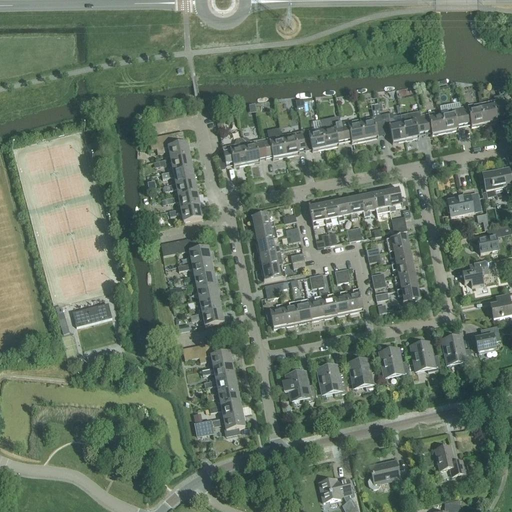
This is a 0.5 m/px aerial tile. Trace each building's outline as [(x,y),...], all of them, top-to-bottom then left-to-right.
[(481,110),(484,127),(497,124),(496,120),(503,118),(500,101),(487,104),(480,105),(481,110)] [(473,107),(460,109),(464,126),(470,125),(471,130),(484,127),(481,110),(480,105),(473,107)] [(441,118),(444,135),(458,132),(457,128),(464,126),(460,109),(447,112),(448,117),(441,118)] [(392,115),(380,117),(383,134),(390,133),(393,145),(406,143),(402,126),(395,127),(392,115)] [(433,115),(421,117),(424,134),(430,133),(431,138),(444,135),(441,118),(434,119),(433,115)] [(383,134),(380,117),(361,121),(365,143),(378,140),(377,136),(383,134)] [(409,125),(402,126),(406,143),(419,140),(418,135),(424,134),(421,117),(408,120),(409,125)] [(320,125),(322,134),(325,151),(338,148),(337,144),(345,142),(341,125),(340,121),(339,119),(320,122),(321,125),(320,125)] [(365,143),(361,121),(341,125),(345,142),(350,141),(351,146),(365,143)] [(262,141),(265,158),(272,157),(273,162),(286,159),(282,137),(281,137),(280,130),(267,133),(268,140),(262,141)] [(314,131),(301,133),(304,150),(311,149),(312,154),(325,151),(322,134),(315,135),(314,131)] [(282,137),(286,159),(299,156),(298,152),(304,150),(301,133),(288,136),(282,137)] [(168,149),(174,148),(172,136),(166,137),(168,149)] [(265,158),(262,141),(250,144),(250,142),(246,139),(241,140),(247,167),(260,164),(259,160),(265,158)] [(157,151),(154,140),(148,141),(151,153),(156,151),(157,151)] [(247,167),(241,140),(237,141),(235,146),(235,147),(223,149),(226,166),(233,165),(234,170),(247,167)] [(187,145),(185,146),(180,147),(174,148),(168,149),(171,162),(189,158),(187,145)] [(189,158),(171,162),(173,174),(192,171),(189,158)] [(173,174),(168,175),(169,180),(174,179),(176,186),(176,187),(195,183),(192,171),(173,174)] [(486,194),(487,200),(495,197),(497,200),(505,195),(506,190),(511,189),(508,173),(483,178),(486,194)] [(176,186),(171,187),(172,193),(177,192),(178,199),(178,200),(197,196),(195,183),(176,187),(176,186)] [(398,190),(385,192),(389,209),(390,214),(395,213),(394,208),(402,207),(402,208),(408,207),(406,199),(400,201),(398,190)] [(385,192),(372,195),(376,212),(377,217),(390,214),(389,209),(385,192)] [(372,195),(360,198),(364,214),(365,219),(370,218),(369,213),(376,212),(372,195)] [(178,199),(173,200),(174,206),(179,205),(181,212),(200,208),(197,196),(178,200),(178,199)] [(473,214),(481,212),(477,196),(468,197),(469,199),(447,204),(451,220),(473,215),(473,214)] [(360,198),(348,200),(351,217),(352,222),(357,221),(356,216),(364,214),(360,198)] [(348,200),(335,203),(338,219),(339,224),(344,223),(343,218),(351,217),(348,200)] [(335,203),(322,205),(325,222),(326,227),(332,226),(331,221),(338,219),(335,203)] [(322,205),(309,208),(313,230),(319,228),(318,224),(325,222),(322,205)] [(181,212),(183,224),(202,220),(200,208),(181,212)] [(251,220),(253,233),(275,229),(275,228),(274,222),(269,223),(268,216),(251,220)] [(486,216),(476,218),(478,225),(483,224),(488,223),(486,216)] [(297,224),(295,218),(283,220),(285,227),(297,224)] [(391,223),(392,229),(405,227),(404,220),(391,223)] [(392,229),(394,236),(406,233),(405,227),(392,229)] [(495,240),(511,237),(510,228),(487,233),(488,241),(478,243),(480,257),(498,253),(495,240)] [(275,229),(253,233),(256,246),(273,242),(278,241),(276,235),(275,229)] [(287,239),(299,237),(298,230),(286,233),(287,239)] [(360,230),(354,231),(356,243),(363,242),(360,230)] [(356,243),(354,231),(347,233),(350,245),(356,243)] [(335,235),(328,236),(330,248),(337,247),(335,235)] [(330,248),(328,236),(322,238),(324,250),(330,248)] [(300,243),(299,237),(287,239),(288,246),(300,243)] [(392,248),(394,254),(411,251),(408,238),(386,242),(388,249),(392,248)] [(194,240),(190,241),(192,253),(198,252),(195,240),(194,240)] [(189,241),(184,242),(186,254),(190,253),(192,253),(190,241),(189,241)] [(184,242),(178,243),(181,255),(184,255),(186,254),(184,242)] [(256,246),(259,259),(280,255),(279,249),(274,250),(273,242),(256,246)] [(178,243),(172,245),(175,256),(178,256),(181,255),(178,243)] [(172,245),(167,246),(169,258),(175,256),(172,245)] [(167,246),(161,247),(163,259),(169,258),(167,246)] [(192,253),(190,253),(192,265),(192,266),(211,262),(208,250),(198,252),(192,253)] [(366,253),(367,259),(379,257),(378,251),(366,253)] [(395,261),(396,267),(413,264),(411,251),(394,254),(389,255),(390,262),(395,261)] [(259,259),(261,271),(283,267),(280,255),(259,259)] [(292,265),(304,263),(303,256),(291,258),(292,265)] [(367,259),(369,267),(381,264),(379,257),(367,259)] [(187,267),(180,268),(182,273),(188,272),(193,271),(195,279),(213,275),(211,262),(192,266),(192,265),(187,267)] [(306,269),(304,263),(292,265),(294,271),(306,269)] [(397,274),(399,280),(416,277),(413,264),(396,267),(391,268),(393,275),(397,274)] [(482,278),(489,276),(486,264),(469,267),(470,273),(462,275),(464,286),(470,285),(471,290),(484,287),(482,278)] [(285,279),(284,275),(280,276),(278,269),(283,268),(283,267),(261,271),(264,284),(285,279)] [(348,272),(341,273),(344,285),(351,284),(348,272)] [(344,285),(341,273),(335,274),(337,286),(344,285)] [(213,275),(195,279),(197,291),(216,287),(213,275)] [(322,277),(316,278),(318,290),(325,289),(322,277)] [(371,279),(373,285),(385,283),(383,277),(371,279)] [(400,286),(401,292),(418,289),(416,277),(399,280),(394,281),(395,287),(400,286)] [(318,290),(316,278),(310,279),(312,291),(318,290)] [(297,282),(290,283),(292,290),(299,289),(297,282)] [(373,285),(374,292),(386,289),(385,283),(373,285)] [(288,284),(265,288),(266,295),(279,293),(289,291),(288,284)] [(216,287),(197,291),(200,304),(219,300),(216,287)] [(418,289),(401,292),(396,293),(398,299),(403,298),(404,305),(421,301),(418,289)] [(354,298),(347,299),(350,316),(363,313),(359,292),(353,293),(354,298)] [(266,295),(267,301),(267,302),(280,299),(279,293),(266,295)] [(341,300),(334,302),(337,318),(350,316),(347,299),(346,295),(340,296),(341,300)] [(375,298),(376,304),(388,301),(387,295),(375,298)] [(493,322),(511,318),(511,317),(509,304),(508,296),(496,299),(497,306),(491,308),(493,322)] [(328,303),(321,304),(324,321),(337,318),(334,302),(333,297),(327,298),(328,303)] [(219,300),(200,304),(202,315),(203,316),(221,312),(219,300)] [(315,306),(308,307),(312,324),(324,321),(321,304),(320,300),(314,301),(315,306)] [(295,310),(299,326),(312,324),(308,307),(308,302),(302,303),(294,305),(295,310)] [(290,311),(283,312),(286,329),(299,326),(295,310),(294,305),(289,306),(290,311)] [(77,314),(79,322),(75,324),(76,329),(103,322),(112,320),(108,306),(77,314)] [(273,331),(286,329),(283,312),(282,307),(276,308),(277,313),(270,315),(273,331)] [(197,316),(191,318),(192,323),(198,322),(203,321),(205,329),(224,325),(221,312),(203,316),(202,315),(197,316)] [(63,314),(58,316),(64,337),(69,335),(63,314)] [(494,344),(500,343),(497,329),(481,333),(482,339),(475,341),(478,355),(495,351),(494,344)] [(463,352),(460,338),(443,341),(448,366),(458,364),(459,368),(472,366),(469,351),(463,352)] [(216,344),(211,345),(213,357),(219,356),(217,344),(216,344)] [(428,375),(441,373),(438,357),(432,359),(429,344),(412,348),(417,373),(427,371),(428,375)] [(211,345),(205,346),(208,358),(211,357),(213,357),(211,345)] [(205,346),(200,347),(202,359),(205,359),(208,358),(205,346)] [(200,347),(194,349),(196,360),(199,360),(202,359),(200,347)] [(194,349),(188,350),(191,361),(196,360),(194,349)] [(188,350),(183,351),(185,363),(191,361),(188,350)] [(397,381),(409,379),(406,363),(400,365),(398,351),(380,354),(385,379),(396,377),(397,381)] [(213,357),(211,357),(213,371),(232,367),(229,354),(219,356),(213,357)] [(366,391),(379,388),(376,373),(369,375),(366,361),(349,364),(355,390),(366,387),(366,391)] [(213,371),(202,373),(203,378),(214,376),(216,383),(235,379),(232,367),(213,371)] [(335,398),(347,395),(344,380),(338,382),(335,367),(318,371),(323,396),(334,394),(335,398)] [(307,388),(304,374),(287,377),(288,383),(281,385),(284,396),(290,394),(292,402),(303,400),(303,404),(316,402),(313,387),(307,388)] [(216,383),(210,384),(211,390),(217,389),(218,396),(237,392),(235,379),(216,383)] [(237,392),(218,396),(221,408),(240,404),(237,392)] [(215,409),(209,411),(210,411),(210,415),(211,416),(216,415),(222,414),(223,421),(242,417),(240,404),(221,408),(215,409)] [(195,426),(194,426),(197,440),(214,437),(213,430),(222,429),(221,427),(225,426),(226,433),(224,433),(226,440),(240,437),(239,431),(245,430),(242,417),(223,421),(211,423),(195,426)] [(452,479),(465,476),(462,463),(454,465),(451,450),(435,454),(440,473),(450,471),(452,479)] [(378,491),(380,486),(380,485),(399,480),(401,488),(409,486),(406,472),(398,473),(396,464),(370,470),(372,480),(371,480),(368,484),(369,489),(373,492),(378,491)] [(358,511),(357,509),(357,508),(356,506),(354,504),(353,502),(352,501),(355,498),(354,494),(351,495),(348,482),(336,484),(336,482),(319,486),(323,505),(340,501),(340,499),(344,498),(347,505),(343,509),(344,511),(358,511)] [(444,505),(444,510),(443,511),(458,511),(460,502),(444,505)]
